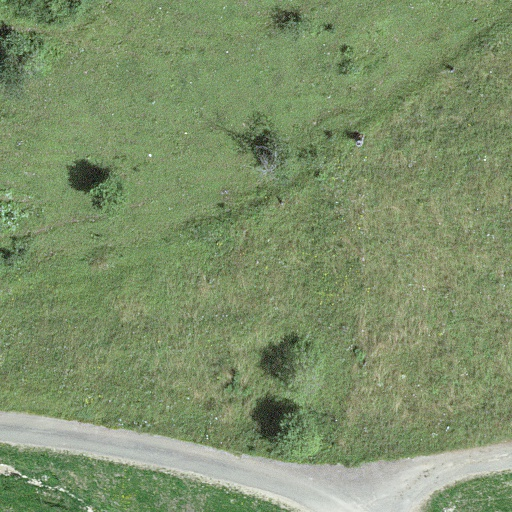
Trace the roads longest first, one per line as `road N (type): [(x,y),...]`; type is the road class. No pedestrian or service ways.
road 1 (unclassified): [(353,511),(319,490),(0,426)]
road 2 (track): [(511,452),(319,490)]
